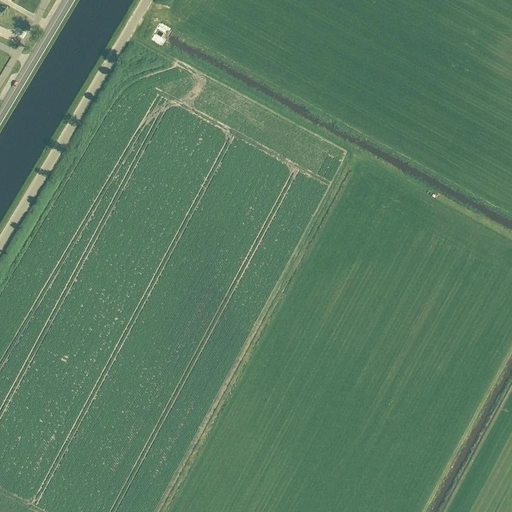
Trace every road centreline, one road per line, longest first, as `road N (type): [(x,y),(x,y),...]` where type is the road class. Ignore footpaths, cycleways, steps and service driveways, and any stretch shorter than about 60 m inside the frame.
road 1 (unclassified): [(0,246),(147,0)]
road 2 (tertiary): [(0,114),(67,0)]
